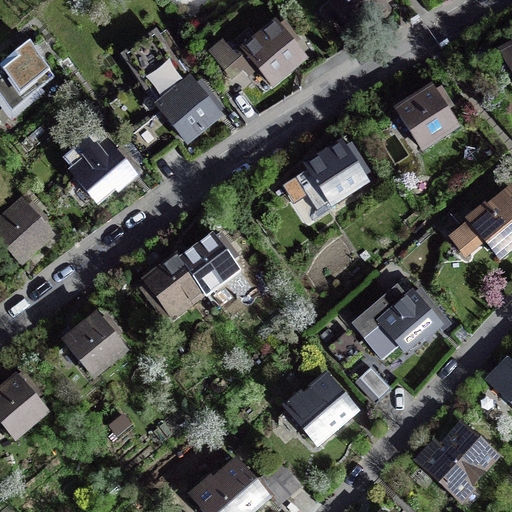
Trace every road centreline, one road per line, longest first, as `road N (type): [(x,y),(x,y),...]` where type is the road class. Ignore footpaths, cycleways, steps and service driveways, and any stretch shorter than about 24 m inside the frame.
road 1 (residential): [(0,334),(221,165),(484,0)]
road 2 (residential): [(511,312),(330,511)]
